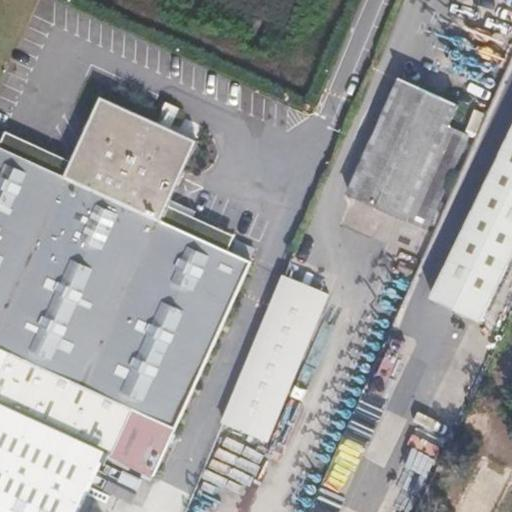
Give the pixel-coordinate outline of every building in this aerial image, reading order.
[(445,196),(470,140),(446,128),(456,105),(428,92),(399,79),(387,106),(360,164),(346,194),(359,200),(411,224),(428,232),(445,196)] [(61,511),(68,499),(83,464),(95,438),(109,445),(143,461),(150,465),(160,444),(194,369),(219,317),(245,260),(200,240),(165,223),(155,219),(165,197),(182,158),(191,139),(147,119),(97,95),(76,143),(63,171),(60,175),(42,167),(16,155),(0,147),(0,511),(61,511)] [(511,273),(511,150),(437,307),(486,326),(511,273)] [(188,217),(182,229),(227,249),(232,237),(188,217)] [(434,242),(415,287),(431,294),(450,249),(434,242)] [(331,297),(284,277),(222,422),(269,442),(331,297)]
